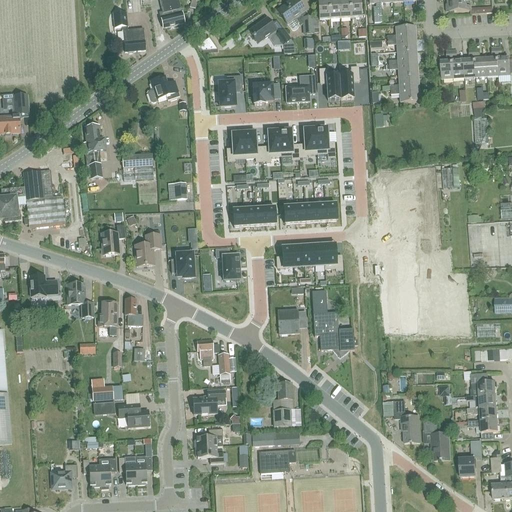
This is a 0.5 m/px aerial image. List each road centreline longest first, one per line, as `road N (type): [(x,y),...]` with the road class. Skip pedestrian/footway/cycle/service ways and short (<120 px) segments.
road 1 (residential): [(255,242),(357,229),(354,118),(345,112),(200,121)]
road 2 (tertiary): [(0,169),(241,0)]
road 3 (residential): [(168,504),(168,326),(177,304)]
road 4 (tertiary): [(177,304),(0,242)]
road 5 (tertiary): [(377,455),(374,440),(243,340)]
road 6 (residential): [(200,121),(207,237),(214,244),(255,242)]
